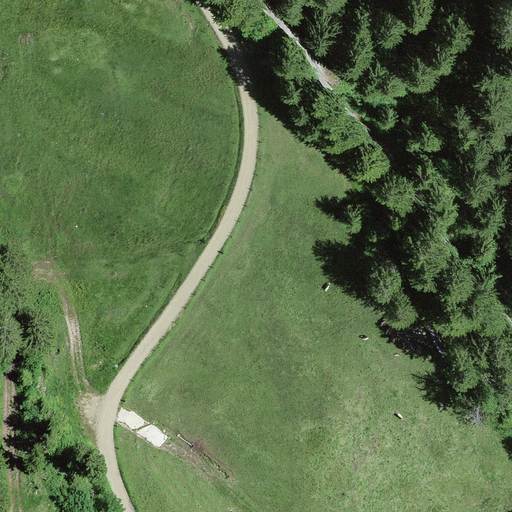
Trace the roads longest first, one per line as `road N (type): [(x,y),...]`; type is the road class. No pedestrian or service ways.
road 1 (track): [(211,0),(249,82),(252,153),(225,237),(106,411),(104,454),(129,511)]
road 2 (track): [(250,511),(224,483),(106,411)]
